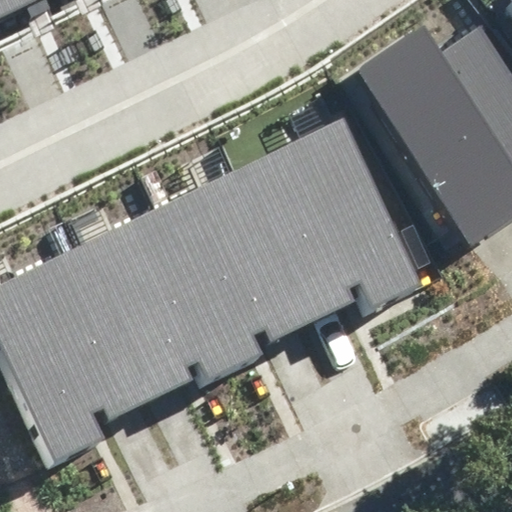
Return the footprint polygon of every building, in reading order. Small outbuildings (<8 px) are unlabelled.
[(0,0),(0,32),(61,3),(59,0),(0,0)] [(511,52),(511,8),(490,29),(511,52)] [(340,106),(462,271),(511,234),(511,115),(447,27),(340,106)] [(364,144),(240,201),(316,366),(440,309),(364,144)] [(236,403),(316,366),(240,201),(160,238),(236,403)] [(158,438),(236,403),(160,238),(82,273),(158,438)] [(0,380),(49,488),(158,438),(82,273),(0,310),(0,380)] [(0,482),(0,508),(8,506),(0,482)]
